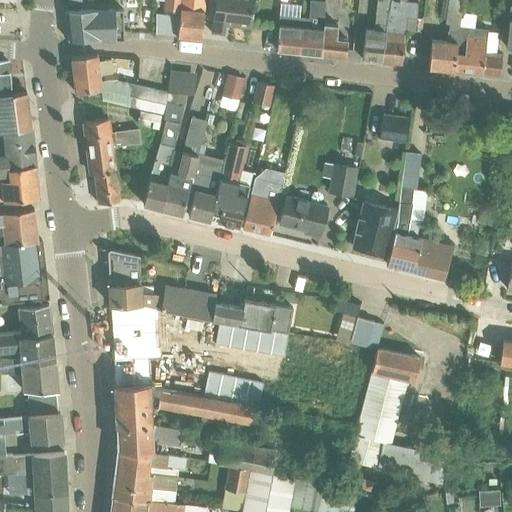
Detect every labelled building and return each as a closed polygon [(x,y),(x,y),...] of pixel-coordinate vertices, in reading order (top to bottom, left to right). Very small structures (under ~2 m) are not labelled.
[(204,0),(167,0),(166,14),(180,16),(178,37),(201,39),(204,0)] [(214,0),(210,33),(224,34),(226,25),(251,28),(254,0),(214,0)] [(386,30),(389,0),(377,0),(375,30),(366,29),(364,59),(383,61),(385,39),(386,40),(387,30),(386,30)] [(385,39),(383,61),(403,64),(403,63),(406,32),(405,32),(407,16),(417,18),(419,2),(407,1),(407,0),(389,0),(386,30),(387,30),(386,40),(385,39)] [(459,25),(462,0),(449,0),(446,24),(459,25)] [(311,19),(303,18),(299,52),(322,54),(324,24),(327,2),(312,1),(311,19)] [(65,11),(68,41),(97,40),(124,41),(123,9),(65,11)] [(280,33),(278,47),(278,50),(299,52),(303,18),(292,17),(282,16),(280,33)] [(324,24),(322,54),(347,57),(348,40),(337,39),(338,26),(325,24),(324,24)] [(457,42),(454,69),(500,76),(500,74),(502,55),(486,52),(489,30),(473,28),(459,26),(458,32),(457,42)] [(454,70),(454,69),(457,42),(457,32),(449,31),(447,42),(432,40),(430,68),(454,70)] [(98,55),(72,58),(76,93),(82,92),(102,90),(103,99),(163,113),(164,113),(167,99),(168,93),(136,85),(118,81),(102,83),(101,73),(113,72),(112,60),(99,62),(98,55)] [(9,62),(0,62),(0,94),(12,93),(9,62)] [(245,77),(229,74),(224,95),(240,99),(245,77)] [(278,85),(259,81),(254,103),(273,107),(278,85)] [(0,175),(9,175),(8,168),(18,167),(18,168),(36,166),(32,127),(31,127),(28,92),(0,95),(0,150),(1,156),(0,155),(0,175)] [(152,170),(144,204),(145,204),(183,214),(191,182),(193,177),(200,152),(208,122),(193,118),(183,152),(173,150),(181,124),(186,104),(167,99),(164,113),(164,117),(167,117),(167,120),(160,144),(153,170),(152,170)] [(159,128),(162,116),(141,111),(138,123),(159,128)] [(383,113),(379,139),(405,142),(408,117),(383,113)] [(111,147),(117,146),(141,143),(140,130),(115,133),(115,132),(109,133),(108,121),(109,121),(109,119),(85,122),(85,124),(87,123),(93,172),(91,172),(91,174),(97,173),(100,202),(98,202),(99,204),(121,201),(117,171),(114,171),(111,147)] [(499,128),(493,169),(504,171),(510,130),(499,128)] [(226,159),(210,220),(211,221),(212,219),(219,221),(219,223),(240,228),(250,186),(254,170),(241,167),(246,147),(230,143),(229,146),(226,159)] [(196,190),(190,215),(210,220),(226,159),(200,152),(193,177),(191,182),(200,185),(198,190),(196,190)] [(402,186),(399,222),(388,264),(399,267),(399,270),(411,273),(411,270),(446,279),(454,246),(408,234),(410,219),(424,221),(427,189),(416,188),(421,154),(408,152),(402,186)] [(335,164),(330,191),(353,196),(358,168),(335,164)] [(36,166),(18,168),(19,178),(0,180),(0,202),(40,198),(36,166)] [(252,194),(244,229),(272,235),(276,214),(283,186),(282,185),(285,170),(272,167),(268,166),(256,175),(252,194)] [(287,196),(280,223),(322,233),(328,206),(287,196)] [(355,232),(351,247),(386,256),(398,209),(363,200),(360,211),(359,211),(353,232),(355,232)] [(4,229),(37,226),(35,209),(0,212),(0,223),(3,223),(4,229)] [(37,226),(4,229),(5,237),(0,237),(0,244),(39,241),(37,226)] [(0,244),(0,295),(2,295),(3,303),(18,301),(19,302),(49,298),(43,240),(39,241),(0,244)] [(212,318),(215,303),(217,295),(165,286),(164,294),(143,291),(140,256),(111,250),(108,252),(111,305),(144,304),(212,318)] [(3,309),(0,308),(0,333),(22,331),(23,335),(28,335),(53,333),(53,331),(51,331),(50,322),(52,321),(51,319),(50,319),(49,313),(51,313),(50,310),(49,310),(48,301),(49,301),(49,298),(19,302),(18,301),(3,303),(3,309)] [(215,303),(212,318),(288,333),(293,308),(244,299),(243,308),(215,303)] [(350,343),(357,316),(361,304),(349,301),(337,300),(334,310),(343,312),(336,340),(350,343)] [(357,316),(350,343),(377,348),(384,324),(357,316)] [(23,335),(22,331),(0,333),(0,352),(21,350),(22,360),(57,361),(53,333),(28,335),(22,336),(23,335)] [(511,363),(511,342),(501,341),(499,362),(511,363)] [(155,386),(161,388),(189,394),(186,344),(121,345),(124,385),(154,383),(155,386)] [(370,378),(360,421),(351,461),(378,468),(377,471),(442,483),(448,455),(391,444),(408,380),(414,382),(420,358),(377,348),(375,356),(370,378)] [(22,360),(1,359),(1,373),(8,373),(22,373),(24,391),(29,390),(32,414),(59,412),(57,391),(60,391),(57,361),(22,360)] [(235,402),(253,406),(257,384),(242,381),(235,402)] [(154,383),(124,385),(115,385),(117,426),(153,424),(152,406),(158,407),(161,388),(155,386),(154,383)] [(161,388),(158,407),(202,415),(201,421),(254,430),(258,407),(253,406),(235,402),(189,394),(161,388)] [(337,413),(349,416),(352,401),(341,397),(337,413)] [(59,412),(32,414),(0,417),(0,454),(7,454),(5,434),(31,432),(32,442),(64,439),(62,412),(59,412)] [(153,424),(117,426),(118,449),(154,454),(154,437),(158,438),(157,444),(185,449),(187,442),(192,443),(195,431),(157,424),(153,424)] [(230,466),(271,473),(276,449),(223,438),(221,448),(211,446),(208,461),(230,466)] [(118,471),(178,480),(179,469),(185,469),(186,458),(154,454),(118,449),(116,470),(118,471)] [(7,454),(0,454),(0,473),(17,473),(17,474),(27,473),(28,494),(35,494),(36,509),(67,511),(67,493),(68,492),(65,452),(14,455),(14,454),(7,454)] [(271,473),(230,466),(222,507),(243,509),(242,511),(289,511),(291,506),(321,511),(338,511),(339,511),(354,511),(358,491),(271,473)] [(113,496),(175,502),(178,480),(118,471),(116,470),(113,496)] [(351,475),(348,484),(370,492),(374,482),(351,475)] [(469,500),(490,500),(489,485),(469,485),(469,500)] [(111,510),(124,511),(205,511),(206,507),(175,502),(113,496),(111,510)]
